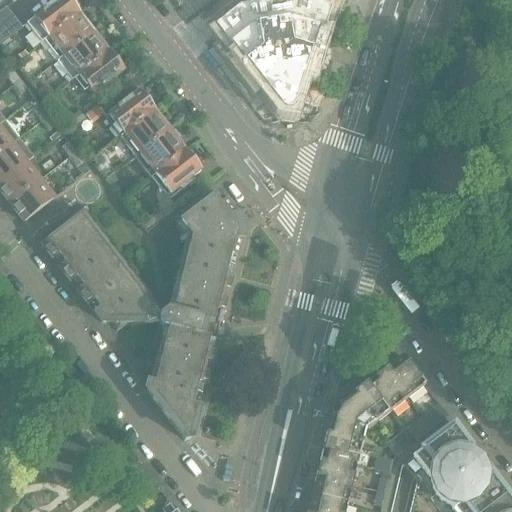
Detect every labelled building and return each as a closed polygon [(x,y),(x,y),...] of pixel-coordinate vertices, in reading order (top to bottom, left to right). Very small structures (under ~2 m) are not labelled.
[(56,0),(35,17),(25,25),(40,45),(41,43),(46,39),(77,16),(76,15),(76,9),(73,4),(68,4),(64,0),(56,0)] [(237,9),(213,28),(227,47),(226,47),(225,48),(224,49),(224,50),(224,51),(224,52),(224,53),(239,72),(244,79),(252,89),(253,89),(253,90),(254,90),(255,89),(256,89),(258,87),(273,106),(279,113),(279,114),(280,114),(280,115),(281,115),(282,115),(282,116),(283,116),(284,116),(285,116),(286,116),(287,116),(288,116),(289,116),(289,115),(290,115),(291,114),(292,114),(292,113),(292,112),(293,112),(293,111),(303,79),(305,79),(306,79),(306,80),(307,80),(308,80),(308,79),(309,79),(310,78),(330,12),(330,11),(330,10),(330,9),(329,9),(328,8),(325,7),(327,0),(283,0),(246,7),(240,8),(237,9)] [(5,8),(0,11),(0,28),(13,19),(13,18),(5,8)] [(40,45),(38,46),(44,52),(52,46),(61,59),(94,33),(86,23),(82,23),(77,16),(46,39),(41,43),(40,45)] [(13,19),(0,28),(0,46),(22,29),(13,19)] [(94,33),(61,59),(62,60),(71,72),(65,77),(70,83),(76,78),(107,54),(100,46),(102,43),(95,35),(94,33)] [(194,42),(189,45),(200,60),(205,56),(194,42)] [(113,56),(107,55),(107,54),(76,78),(91,97),(122,73),(116,66),(116,60),(113,56)] [(19,71),(31,61),(26,55),(14,65),(19,71)] [(12,88),(19,83),(12,73),(5,79),(12,88)] [(20,99),(27,93),(19,83),(12,88),(20,99)] [(45,88),(37,94),(43,103),(52,96),(45,88)] [(117,107),(103,118),(117,136),(119,139),(153,113),(151,111),(152,106),(148,101),(143,101),(137,93),(117,107)] [(91,126),(103,116),(98,108),(85,118),(91,126)] [(40,125),(47,119),(40,110),(32,115),(40,125)] [(70,130),(83,119),(78,112),(65,123),(70,130)] [(153,113),(119,139),(133,159),(170,131),(163,122),(159,122),(153,113)] [(48,135),(55,129),(47,119),(40,125),(48,135)] [(0,155),(10,148),(19,141),(5,123),(0,127),(0,155)] [(176,144),(177,140),(170,131),(133,159),(143,170),(151,180),(184,154),(176,144)] [(0,185),(25,166),(33,159),(19,141),(10,148),(0,155),(0,185)] [(67,145),(61,149),(69,160),(75,155),(67,145)] [(96,170),(105,162),(99,154),(90,162),(96,170)] [(190,154),(184,154),(151,180),(158,189),(156,190),(154,197),(157,206),(156,210),(158,213),(163,219),(174,210),(166,200),(192,180),(191,178),(198,172),(193,165),(193,159),(190,154)] [(75,155),(69,160),(82,178),(89,173),(75,155)] [(0,193),(10,206),(39,184),(25,166),(0,185),(0,193)] [(108,188),(117,182),(112,175),(103,181),(108,188)] [(52,201),(40,185),(39,184),(10,206),(24,224),(52,201)] [(217,335),(244,229),(217,194),(195,211),(189,203),(170,218),(188,241),(169,315),(164,313),(158,318),(78,217),(41,246),(101,324),(107,324),(115,334),(126,325),(156,325),(160,330),(165,331),(151,385),(147,384),(145,392),(184,442),(190,441),(217,335)] [(158,213),(141,227),(146,233),(163,219),(158,213)] [(411,397),(424,387),(402,358),(368,385),(390,413),(411,397)] [(364,434),(390,413),(368,385),(332,412),(331,413),(330,420),(364,434)] [(415,443),(447,418),(438,406),(405,431),(415,443)] [(352,483),(364,434),(330,420),(315,480),(351,488),(360,490),(361,485),(352,483)] [(474,456),(475,455),(454,427),(412,459),(429,481),(430,484),(431,488),(432,491),(433,493),(435,496),(437,499),(440,501),(442,503),(445,504),(448,506),(452,511),(485,511),(506,496),(502,492),(503,491),(485,468),(484,469),(483,467),(481,464),(478,460),(476,458),(474,456)] [(395,459),(411,446),(402,433),(385,446),(395,459)] [(389,475),(392,462),(377,458),(374,472),(389,475)] [(139,487),(149,479),(137,463),(127,471),(139,487)] [(233,466),(226,465),(222,483),(229,485),(233,466)] [(149,500),(159,492),(149,479),(139,487),(149,500)] [(345,511),(351,488),(315,480),(307,511),(345,511)] [(381,509),(387,482),(379,480),(373,507),(381,509)] [(511,511),(511,502),(510,500),(509,501),(506,496),(485,511),(511,511)]
